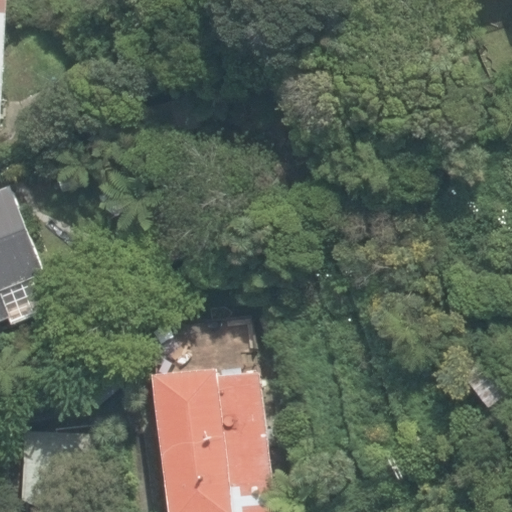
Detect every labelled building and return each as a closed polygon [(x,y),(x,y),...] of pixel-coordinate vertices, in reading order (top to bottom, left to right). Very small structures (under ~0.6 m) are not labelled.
[(0,0),(0,129),(6,130),(11,0),(0,0)] [(0,324),(17,319),(7,292),(48,277),(15,191),(0,197),(0,324)] [(133,236),(160,275),(190,255),(163,215),(133,236)] [(163,377),(180,511),(284,511),(266,371),(227,376),(226,369),(163,377)] [(27,501),(48,511),(107,511),(107,430),(27,430),(27,501)]
